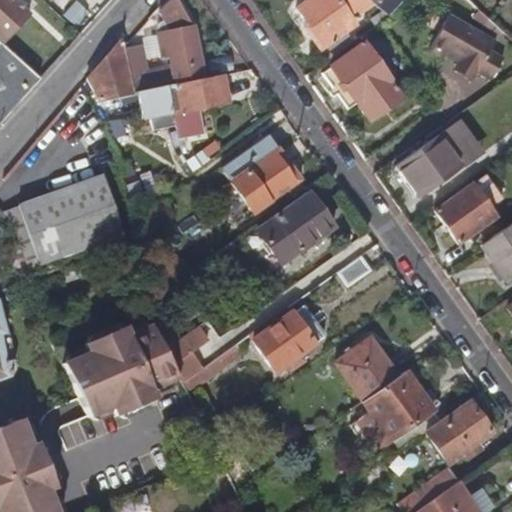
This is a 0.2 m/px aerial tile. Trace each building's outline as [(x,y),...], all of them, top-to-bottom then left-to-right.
[(0,0),(0,40),(3,43),(28,13),(13,0),(0,0)] [(73,0),(72,0),(60,14),(75,27),(88,13),(73,0)] [(168,89),(205,81),(193,28),(190,29),(175,0),(172,0),(160,15),(162,25),(155,27),(156,35),(160,55),(161,58),(167,56),(170,68),(146,73),(140,47),(123,50),(133,97),(135,96),(136,96),(168,89)] [(354,24),(348,15),(353,11),(356,15),(372,5),(369,2),(365,0),(306,0),(295,8),(311,31),(307,34),(318,50),(344,31),(354,24)] [(380,24),(388,18),(380,11),(368,19),(374,28),(380,24)] [(477,77),(496,43),(448,16),(429,52),(443,60),(446,55),(460,63),(458,67),(477,77)] [(487,35),(494,29),(487,21),(480,27),(487,35)] [(326,62),(353,43),(344,31),(318,50),(326,62)] [(160,55),(156,35),(147,36),(151,57),(160,55)] [(133,97),(123,50),(121,40),(109,54),(87,80),(83,85),(86,92),(91,91),(97,105),(133,97)] [(0,123),(40,80),(16,59),(0,44),(0,123)] [(413,117),(363,44),(328,68),(329,69),(368,122),(381,140),(413,117)] [(477,77),(458,67),(455,73),(474,83),(477,77)] [(368,122),(329,69),(322,75),(360,128),(368,122)] [(224,87),(222,77),(214,79),(216,89),(224,87)] [(227,103),(224,87),(216,89),(214,79),(205,81),(168,89),(174,114),(227,103)] [(174,114),(168,89),(136,96),(143,121),(149,120),(169,115),(174,114)] [(63,121),(69,113),(63,108),(57,116),(63,121)] [(171,126),(169,115),(149,120),(151,130),(171,126)] [(219,169),(249,214),(298,180),(267,135),(219,169)] [(423,197),(464,168),(457,158),(449,164),(432,141),(394,167),(406,184),(412,180),(423,197)] [(203,161),(197,153),(188,159),(193,168),(203,161)] [(99,178),(0,214),(0,215),(10,226),(17,243),(31,279),(112,250),(136,241),(133,232),(120,237),(99,178)] [(497,205),(480,181),(467,189),(485,213),(497,205)] [(491,222),(485,213),(467,189),(434,212),(458,245),(491,222)] [(278,267),(332,229),(308,195),(255,232),(278,267)] [(150,233),(172,217),(163,204),(141,219),(150,233)] [(511,276),(511,226),(480,249),(504,282),(511,276)] [(17,243),(0,250),(13,286),(20,284),(31,279),(17,243)] [(186,274),(173,254),(165,260),(179,279),(186,274)] [(346,288),(369,272),(359,258),(336,274),(346,288)] [(62,282),(87,274),(83,263),(59,272),(62,282)] [(275,376),(324,340),(296,302),(247,336),(275,376)] [(178,382),(163,351),(151,327),(127,337),(86,354),(59,365),(69,385),(86,420),(110,410),(152,393),(178,382)] [(86,345),(120,331),(119,328),(84,342),(86,345)] [(200,369),(189,355),(206,343),(195,328),(163,351),(178,382),(179,384),(200,369)] [(86,354),(127,337),(124,330),(120,331),(86,345),(82,347),(86,354)] [(0,331),(0,376),(6,375),(10,365),(0,331)] [(396,379),(368,339),(334,365),(362,403),(396,379)] [(196,387),(241,354),(235,345),(200,369),(179,384),(184,393),(195,385),(196,387)] [(377,453),(388,444),(391,443),(398,452),(438,423),(429,412),(439,405),(430,392),(421,398),(405,373),(396,379),(362,403),(368,413),(354,422),(377,453)] [(151,402),(154,401),(152,393),(110,410),(113,417),(116,416),(151,402)] [(118,421),(153,407),(151,402),(116,416),(118,421)] [(446,467),(490,435),(469,404),(425,436),(446,467)] [(207,437),(223,426),(218,419),(203,429),(207,437)] [(24,446),(15,420),(0,426),(0,505),(41,489),(24,446)] [(33,448),(31,443),(24,446),(41,489),(48,487),(46,480),(33,448)] [(51,478),(39,446),(33,448),(46,480),(51,478)] [(400,511),(414,511),(456,483),(446,469),(395,506),(400,511)] [(475,511),(456,483),(414,511),(475,511)] [(50,511),(41,489),(0,505),(0,511),(50,511)] [(120,511),(150,511),(148,497),(119,503),(120,511)]
